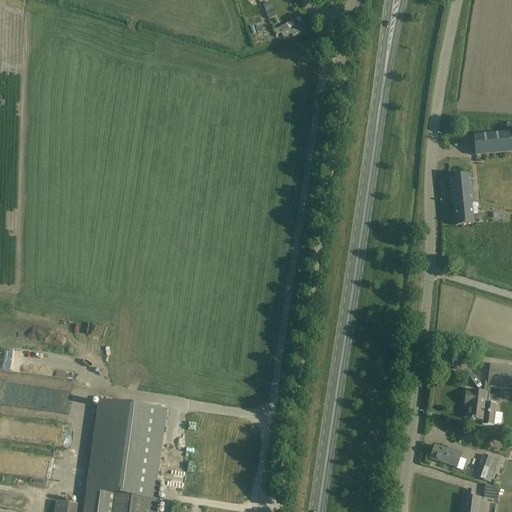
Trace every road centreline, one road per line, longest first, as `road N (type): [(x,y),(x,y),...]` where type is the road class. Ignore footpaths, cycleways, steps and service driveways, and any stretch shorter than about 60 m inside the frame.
road 1 (unclassified): [(260,511),(318,99),(340,70)]
road 2 (unclassified): [(277,511),(340,70)]
road 3 (primary): [(317,511),(376,123)]
road 4 (unclassified): [(426,265),(431,129),(453,0)]
road 5 (unclassified): [(404,511),(426,265)]
road 6 (primary): [(376,123),(402,0)]
road 7 (primary): [(389,0),(376,123)]
